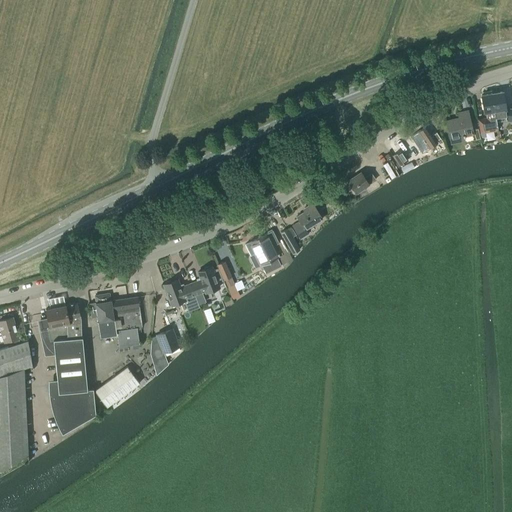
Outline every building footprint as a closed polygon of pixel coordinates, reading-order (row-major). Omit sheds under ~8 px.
[(511,119),(511,109),(505,108),(502,91),(491,93),(496,121),(506,119),(511,119)] [(496,121),(491,93),(481,95),(484,113),(488,112),(489,117),(478,119),(481,133),(498,130),(496,121)] [(446,121),(448,128),(451,143),(463,140),(462,136),(472,134),(467,111),(458,114),(459,118),(446,121)] [(437,143),(436,142),(440,139),(436,133),(432,135),(425,126),(411,136),(422,153),(437,143)] [(399,165),(407,160),(401,150),(392,156),(399,165)] [(355,193),(375,179),(371,173),(364,178),(360,172),(347,181),(355,193)] [(306,229),(322,219),(312,203),(303,209),(304,211),(297,216),(300,221),(292,225),(300,238),(308,233),(306,229)] [(289,246),(295,242),(292,237),(288,230),(287,228),(281,232),(289,246)] [(274,268),(282,265),(272,245),(278,242),(272,230),(259,237),(274,268)] [(274,268),(259,237),(245,244),(251,255),(255,253),(265,273),(274,268)] [(289,246),(293,253),(299,249),(295,242),(289,246)] [(225,261),(216,265),(218,268),(222,278),(223,280),(224,279),(231,276),(225,261)] [(219,287),(217,281),(222,278),(218,268),(213,270),(211,266),(210,267),(209,266),(204,267),(204,269),(198,271),(201,279),(190,283),(194,294),(205,290),(205,292),(219,287)] [(234,284),(231,276),(224,279),(227,287),(234,284)] [(194,294),(190,283),(180,287),(177,279),(171,281),(170,280),(165,282),(166,283),(164,284),(171,305),(185,300),(184,298),(194,294)] [(137,310),(136,306),(139,306),(137,296),(126,298),(110,300),(109,293),(95,295),(96,302),(89,303),(91,317),(97,316),(100,336),(117,333),(119,346),(139,343),(137,327),(142,327),(139,310),(137,310)] [(67,320),(67,323),(69,322),(70,324),(67,324),(68,338),(81,337),(81,336),(80,317),(77,302),(68,304),(71,320),(67,320)] [(71,320),(68,304),(66,305),(66,304),(46,309),(48,320),(49,326),(67,323),(67,320),(71,320)] [(24,367),(31,365),(27,340),(20,342),(12,317),(0,320),(0,326),(4,341),(12,339),(14,344),(0,348),(0,470),(27,455),(24,367)] [(46,326),(49,326),(48,320),(38,322),(45,355),(54,354),(58,391),(49,393),(54,416),(63,434),(96,414),(93,388),(87,389),(82,336),(81,336),(81,337),(68,338),(54,339),(54,340),(49,341),(46,326)] [(162,353),(179,347),(172,327),(155,334),(162,353)] [(126,367),(95,390),(107,407),(139,383),(126,367)]
